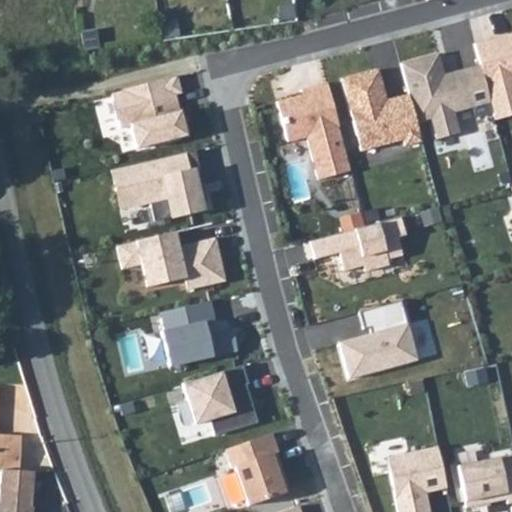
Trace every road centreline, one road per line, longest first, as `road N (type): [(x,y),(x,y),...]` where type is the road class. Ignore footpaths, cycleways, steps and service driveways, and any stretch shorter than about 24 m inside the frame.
road 1 (residential): [(479,0),(220,66),(274,312),(344,511)]
road 2 (residential): [(95,511),(54,406),(0,180)]
